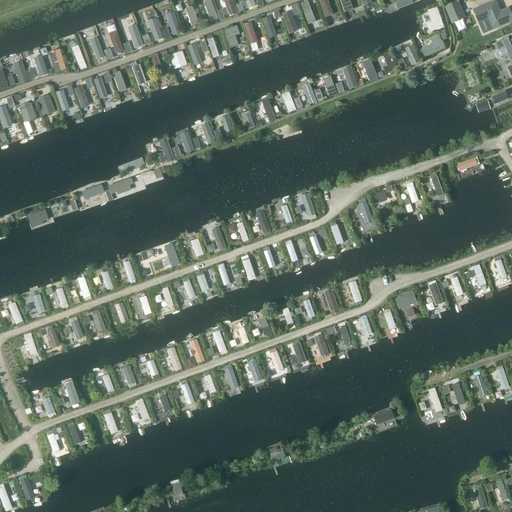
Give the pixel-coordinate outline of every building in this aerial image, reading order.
[(458,0),(457,0),(444,6),(452,23),(466,18),(458,0)] [(499,12),(495,1),(474,9),(479,21),(488,17),(493,28),(511,20),(511,17),(508,9),(499,12)] [(279,10),(272,12),(274,18),(280,17),(279,10)] [(502,36),(511,31),(509,26),(500,29),(502,36)] [(502,40),(495,42),(498,49),(498,51),(498,53),(498,55),(500,56),(501,57),(502,58),(508,56),(511,64),(511,65),(509,67),(509,68),(509,71),(509,72),(510,74),(511,76),(511,36),(502,40)] [(139,64),(131,67),(137,86),(146,83),(139,64)] [(421,71),(414,74),(416,79),(423,76),(421,71)] [(506,91),(491,98),(495,106),(509,100),(506,91)] [(49,95),(36,100),(42,116),(55,111),(49,95)] [(31,103),(18,107),(23,122),(36,118),(31,103)] [(220,130),(215,132),(218,142),(224,140),(220,130)] [(477,158),(457,166),(459,173),(480,165),(477,158)] [(162,178),(160,172),(153,174),(155,180),(162,178)] [(130,191),(126,178),(108,185),(110,192),(115,190),(116,196),(130,191)] [(385,187),(387,193),(395,191),(393,185),(385,187)] [(370,195),(373,205),(387,201),(383,191),(370,195)] [(44,209),(28,215),(32,228),(43,224),(42,222),(47,220),(44,209)] [(413,290),(402,294),(403,296),(395,298),(399,309),(417,302),(413,290)] [(413,308),(406,310),(408,317),(416,315),(413,308)] [(395,419),(391,409),(373,416),(376,426),(395,419)] [(269,450),(273,461),(285,457),(282,448),(278,449),(277,447),(269,450)] [(180,482),(170,485),(174,498),(184,496),(180,482)]
